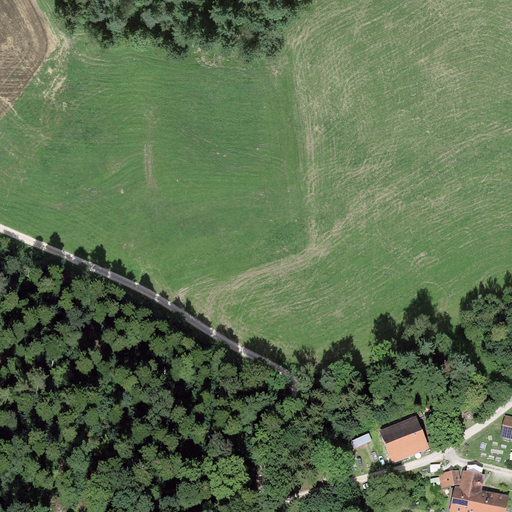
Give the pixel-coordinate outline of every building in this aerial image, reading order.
[(511,418),(506,417),(502,436),(511,438),(511,418)] [(415,420),(382,433),(394,462),(427,449),(415,420)] [(440,474),(442,487),(460,484),(458,472),(440,474)] [(461,490),(456,489),(451,511),(505,511),(509,499),(480,494),(483,477),(464,473),(461,490)] [(431,480),(433,490),(441,488),(439,479),(431,480)]
